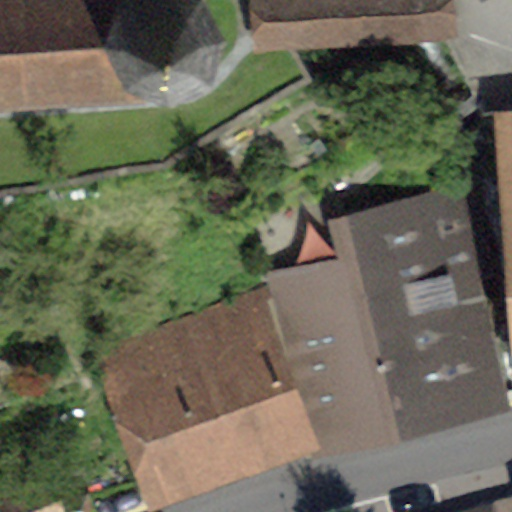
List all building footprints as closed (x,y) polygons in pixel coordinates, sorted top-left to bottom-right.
[(0,0),(0,83),(134,74),(149,79),(168,71),(190,61),(209,13),(200,0),(0,0)] [(458,39),(455,0),(251,0),(255,52),(296,49),(458,39)] [(316,429),(495,385),(466,269),(481,265),(463,194),(344,224),(361,292),(287,311),(316,429)] [(118,356),(163,481),(305,430),(260,306),(118,356)] [(0,511),(63,511),(49,472),(0,488),(0,511)] [(511,511),(511,503),(489,510),(489,511),(511,511)]
